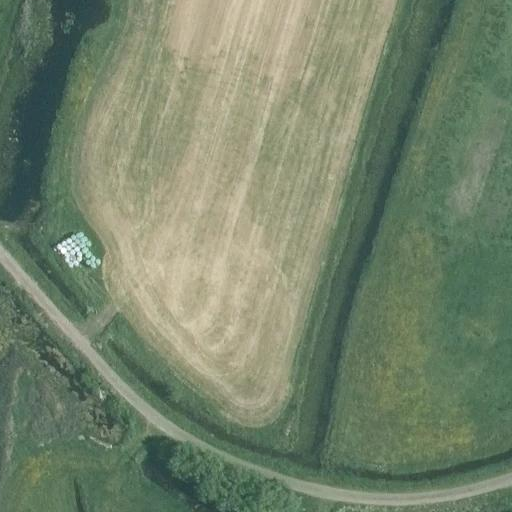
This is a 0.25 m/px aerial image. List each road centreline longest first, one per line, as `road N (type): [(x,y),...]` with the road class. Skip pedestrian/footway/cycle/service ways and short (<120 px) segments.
road 1 (unclassified): [(336,496),(253,474),(158,422),(0,255)]
road 2 (unclassified): [(336,496),(454,491),(511,473)]
